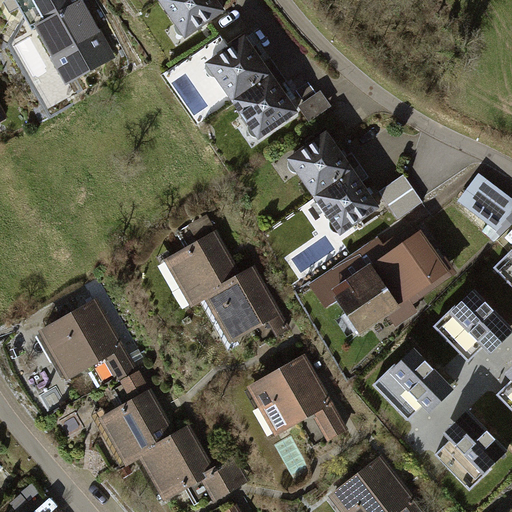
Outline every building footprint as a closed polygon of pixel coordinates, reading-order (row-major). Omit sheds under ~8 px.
[(25,18),(28,17),(25,12),(47,0),(46,0),(6,0),(1,3),(10,19),(22,13),(25,18)] [(47,0),(25,12),(28,17),(69,89),(117,62),(82,0),(47,0)] [(168,0),(161,5),(188,44),(228,16),(217,0),(168,0)] [(208,68),(235,107),(275,79),(248,40),(208,68)] [(235,107),(262,145),(302,117),(275,79),(235,107)] [(0,103),(0,126),(10,121),(0,103)] [(285,157),(312,196),(352,168),(325,130),(285,157)] [(312,196),(339,235),(379,207),(352,168),(312,196)] [(511,198),(479,173),(457,201),(499,233),(511,216),(511,198)] [(403,174),(379,191),(398,219),(423,202),(403,174)] [(228,279),(240,272),(207,214),(187,225),(196,240),(162,259),(189,307),(203,299),(230,283),(228,279)] [(336,266),(310,284),(325,306),(337,298),(362,333),(445,276),(418,236),(348,284),(336,266)] [(254,264),(240,272),(228,279),(230,283),(203,299),(228,343),(267,321),(276,337),(291,329),(254,264)] [(511,328),(472,288),(448,312),(489,354),(511,331),(511,328)] [(96,296),(36,330),(64,380),(103,359),(116,382),(119,380),(137,370),(96,296)] [(413,347),(388,371),(429,412),(453,388),(413,347)] [(304,353),(245,386),(274,436),(314,413),(316,416),(313,418),(327,441),(348,429),(304,353)] [(162,438),(175,431),(150,388),(149,388),(138,369),(137,370),(119,380),(129,399),(97,418),(124,466),(138,458),(165,443),(162,438)] [(467,408),(442,432),(482,474),(507,450),(467,408)] [(189,423),(175,431),(162,438),(165,443),(138,458),(162,501),(200,480),(212,502),(250,481),(235,454),(213,466),(189,423)] [(425,511),(381,454),(328,495),(340,511),(425,511)]
